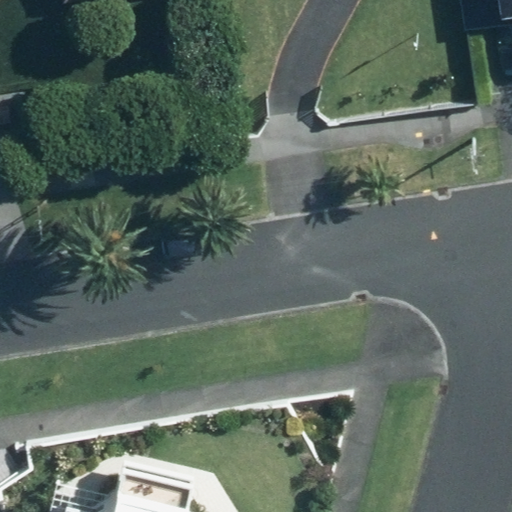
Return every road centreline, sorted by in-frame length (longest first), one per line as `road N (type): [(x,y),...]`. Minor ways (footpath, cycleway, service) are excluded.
road 1 (residential): [(511,232),(0,316)]
road 2 (residential): [(511,257),(451,511)]
